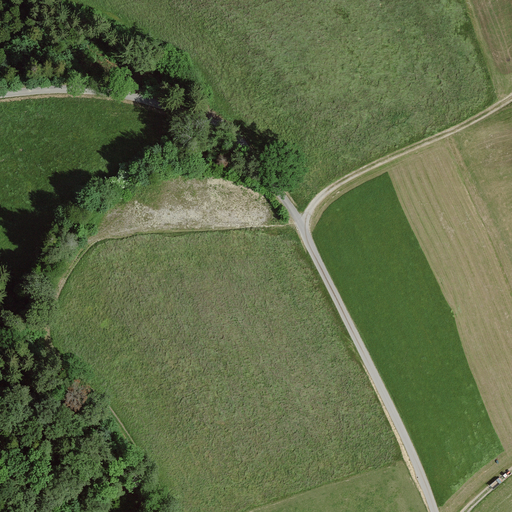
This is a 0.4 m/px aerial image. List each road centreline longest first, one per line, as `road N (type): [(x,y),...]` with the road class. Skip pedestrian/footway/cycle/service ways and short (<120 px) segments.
road 1 (unclassified): [(430,511),(307,240),(233,134)]
road 2 (unclassified): [(0,97),(69,91),(156,102),(233,134)]
